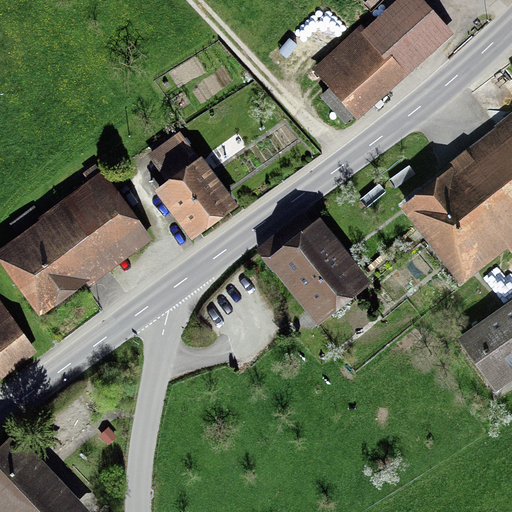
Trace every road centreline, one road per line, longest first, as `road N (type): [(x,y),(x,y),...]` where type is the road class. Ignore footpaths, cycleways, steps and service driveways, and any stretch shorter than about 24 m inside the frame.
road 1 (secondary): [(511,23),(404,118),(162,295)]
road 2 (track): [(347,161),(195,0)]
road 3 (tertiary): [(162,295),(166,319),(141,446),(138,511)]
road 4 (secondary): [(162,295),(0,415)]
